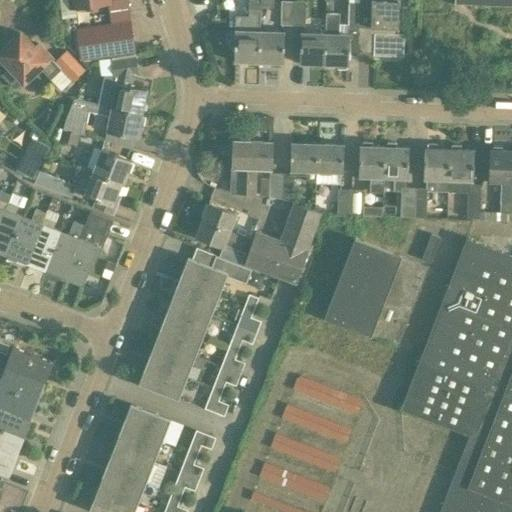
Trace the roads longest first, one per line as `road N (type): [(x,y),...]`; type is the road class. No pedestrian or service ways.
road 1 (residential): [(511,108),(196,101)]
road 2 (residential): [(112,336),(196,101)]
road 3 (residential): [(44,511),(112,336)]
